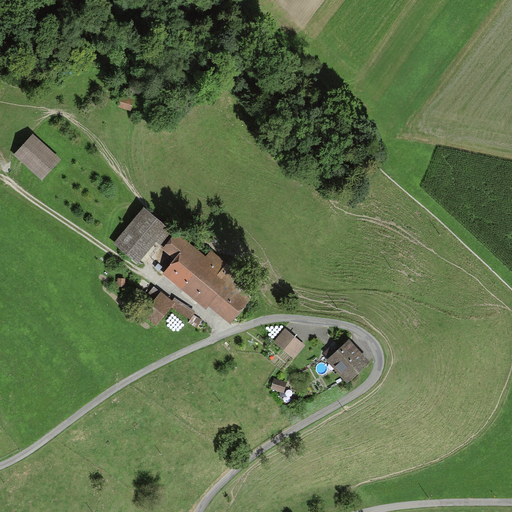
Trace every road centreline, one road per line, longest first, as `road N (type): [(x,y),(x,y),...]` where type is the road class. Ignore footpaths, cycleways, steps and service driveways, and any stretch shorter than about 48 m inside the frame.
road 1 (residential): [(198,511),(254,454),(375,374),(379,356),(370,339),(332,321),(274,318),(228,332),(143,371),(0,465)]
road 2 (track): [(228,332),(0,176)]
road 3 (residential): [(511,502),(364,511)]
